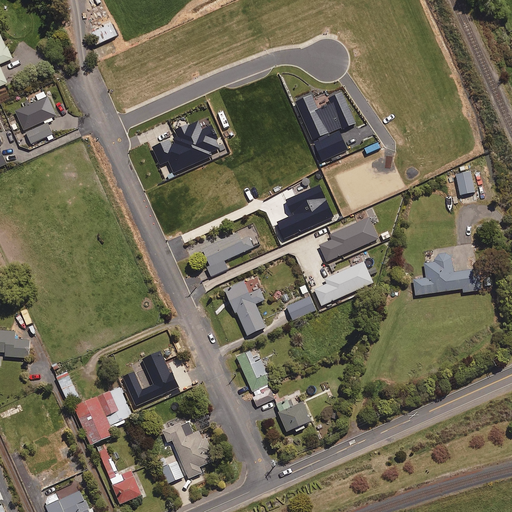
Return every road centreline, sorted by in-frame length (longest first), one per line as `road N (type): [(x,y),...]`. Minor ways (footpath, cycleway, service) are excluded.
road 1 (residential): [(265,484),(106,129)]
road 2 (tertiary): [(265,484),(511,376)]
road 3 (residential): [(106,129),(270,59),(328,59)]
road 4 (unknown): [(162,251),(256,213),(274,239)]
